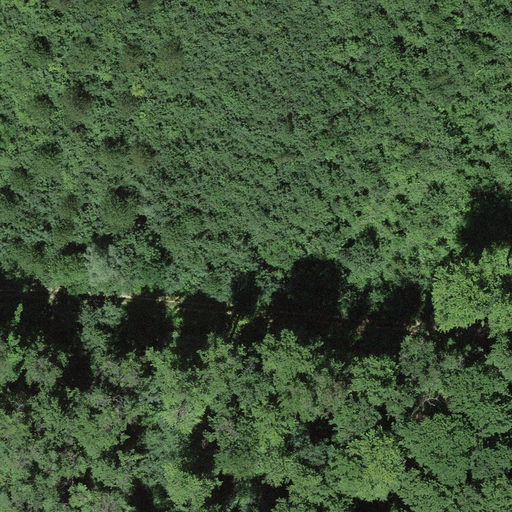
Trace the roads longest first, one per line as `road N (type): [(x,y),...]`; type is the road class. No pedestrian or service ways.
road 1 (track): [(0,289),(226,294),(511,333)]
road 2 (track): [(452,326),(421,394),(431,471),(446,511)]
